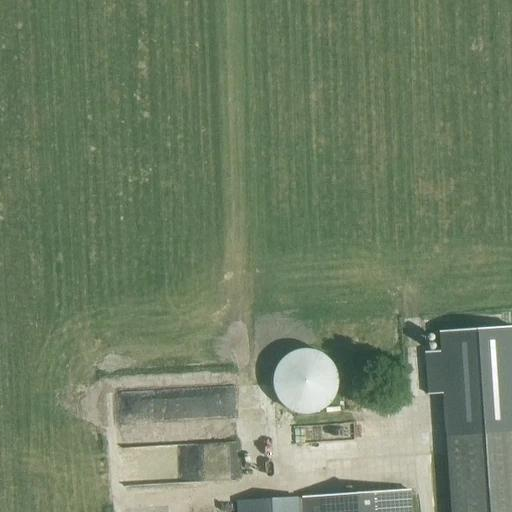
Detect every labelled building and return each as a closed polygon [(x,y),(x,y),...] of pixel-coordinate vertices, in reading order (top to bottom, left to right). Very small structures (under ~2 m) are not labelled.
[(441,352),(425,353),(428,395),(444,394),(447,432),(451,511),(511,511),(511,328),(440,333),(441,352)] [(338,394),(338,393),(337,385),(335,379),(331,373),(327,369),(321,364),(316,362),(310,361),(303,361),(296,362),(290,364),(285,368),(281,372),(277,378),(275,383),(273,388),(273,395),(274,401),(276,407),(279,411),(283,416),(289,421),(293,423),(300,425),(306,425),(311,425),(318,423),(322,421),(329,416),(332,411),(335,406),(337,399),(338,394)] [(207,388),(179,388),(180,420),(208,419),(207,388)] [(219,479),(231,479),(232,443),(220,442),(219,479)] [(397,511),(396,491),(238,501),(239,511),(397,511)]
